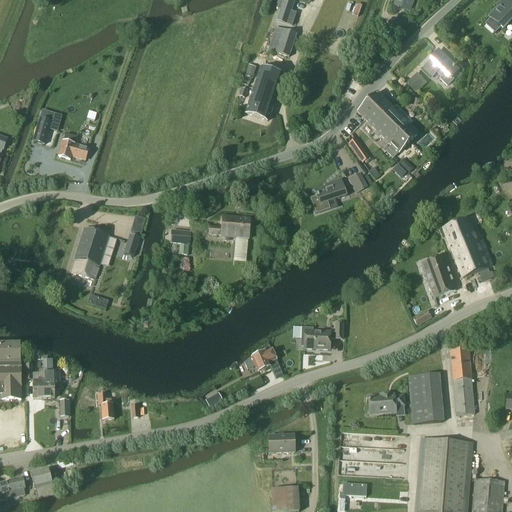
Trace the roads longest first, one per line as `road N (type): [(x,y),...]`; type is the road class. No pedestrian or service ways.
road 1 (tertiary): [(0,461),(199,424),(395,349),(511,292)]
road 2 (unclassified): [(0,207),(52,196),(158,198),(293,154),(323,140),(456,0)]
road 3 (track): [(98,136),(140,13)]
